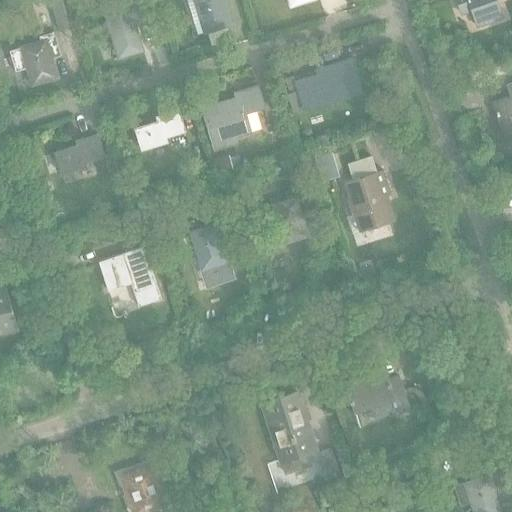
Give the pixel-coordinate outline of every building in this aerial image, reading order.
[(101,0),(100,0),(118,58),(142,50),(134,25),(146,21),(144,16),(146,15),(141,0),(101,0)] [(193,0),(203,31),(228,24),(220,0),(193,0)] [(454,0),(459,12),(469,9),(475,25),(501,16),(495,0),(454,0)] [(66,14),(54,17),(58,29),(70,26),(66,14)] [(20,47),(7,51),(13,72),(26,68),(31,85),(57,76),(49,52),(58,49),(49,19),(40,21),(40,19),(13,27),(20,47)] [(291,74),(283,76),(288,91),(284,92),(290,113),(301,110),(298,101),(322,94),(324,99),(343,94),(344,97),(360,92),(350,58),(320,67),(321,73),(293,81),(291,74)] [(510,96),(491,102),(504,138),(511,135),(511,82),(506,84),(510,96)] [(244,113),(263,107),(256,86),(240,91),(241,96),(214,104),(213,99),(199,103),(213,149),(235,142),(234,137),(249,132),(244,113)] [(136,130),(142,150),(167,142),(165,137),(184,131),(178,111),(156,118),(157,124),(136,130)] [(55,155),(61,175),(85,167),(84,163),(104,156),(97,136),(75,143),(77,149),(55,155)] [(357,231),(394,220),(387,195),(390,194),(382,169),(342,181),(347,197),(345,198),(350,214),(352,214),(357,231)] [(270,205),(281,242),(306,234),(294,198),(270,205)] [(213,223),(189,231),(195,251),(201,249),(207,269),(208,269),(213,283),(232,276),(226,260),(213,223)] [(137,305),(160,298),(142,245),(97,261),(107,290),(130,283),(137,305)] [(0,332),(16,328),(16,329),(17,329),(4,285),(3,285),(4,287),(0,287),(0,332)] [(398,375),(386,379),(383,369),(344,382),(352,410),(392,397),(397,413),(409,409),(398,375)] [(261,402),(284,471),(308,464),(304,450),(313,447),(295,391),(261,402)] [(437,404),(442,418),(455,414),(450,399),(437,404)] [(314,451),(322,478),(338,473),(329,446),(314,451)] [(119,476),(132,511),(137,511),(164,503),(151,465),(119,476)] [(473,511),(489,511),(511,505),(498,465),(485,469),(486,473),(472,478),(470,473),(461,476),(473,511)]
